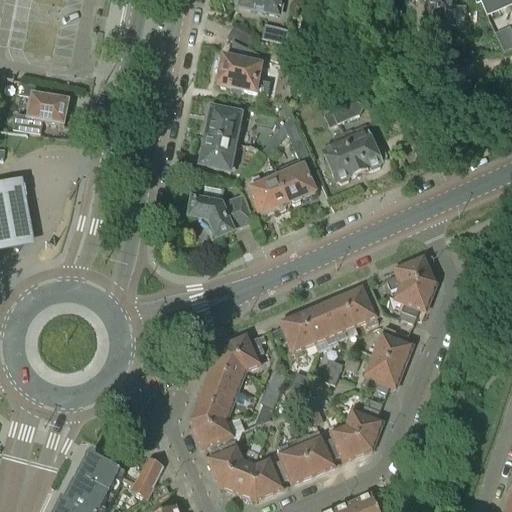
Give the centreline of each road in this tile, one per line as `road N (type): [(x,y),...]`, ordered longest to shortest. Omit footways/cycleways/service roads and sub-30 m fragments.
road 1 (residential): [(289,511),(387,461),(451,299),(423,211)]
road 2 (tertiary): [(106,308),(129,259),(180,0)]
road 3 (tertiary): [(138,0),(94,227),(69,290)]
road 4 (tertiary): [(255,287),(423,211)]
road 5 (tertiary): [(120,350),(203,319),(255,287)]
road 6 (tertiary): [(255,287),(115,321)]
road 7 (tertiary): [(36,391),(16,461),(13,511)]
road 8 (tertiary): [(17,511),(44,468),(66,400)]
road 9 (residential): [(206,511),(173,431),(149,405)]
